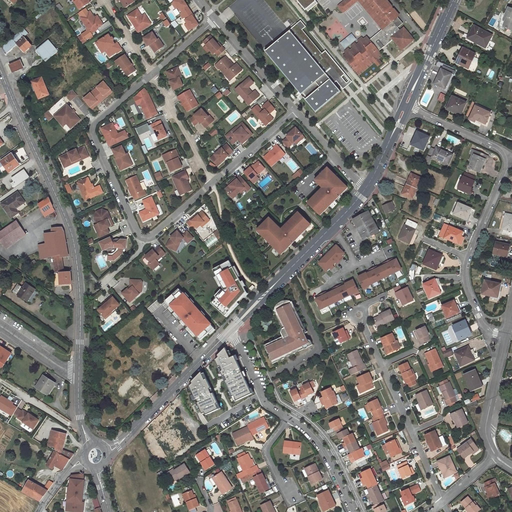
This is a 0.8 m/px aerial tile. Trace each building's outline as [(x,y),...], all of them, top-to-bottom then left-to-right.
[(72,0),(79,9),(89,3),(87,0),(72,0)] [(189,11),(181,0),(176,0),(174,1),(171,3),(175,9),(177,8),(179,11),(180,10),(183,15),(189,11)] [(295,0),(304,11),(306,10),(307,12),(317,4),(313,0),(295,0)] [(357,0),(346,0),(344,0),(342,1),(343,3),(338,7),(343,13),(358,1),(358,0),(357,0)] [(392,38),(400,31),(397,28),(399,26),(394,20),(397,18),(399,16),(394,10),(393,10),(391,8),(391,7),(385,0),(359,0),(364,5),(365,4),(368,7),(366,8),(376,20),(377,19),(379,22),(378,23),(384,30),(369,41),(346,60),(359,76),(374,63),(377,67),(381,64),(378,60),(382,57),(378,52),(377,51),(383,46),(384,47),(393,40),(392,38)] [(382,30),(369,41),(384,30),(378,23),(379,22),(377,19),(376,20),(366,8),(368,7),(365,4),(364,5),(359,0),(357,0),(358,0),(358,1),(382,30)] [(507,16),(503,26),(511,29),(511,8),(508,7),(505,15),(507,16)] [(137,9),(127,16),(138,32),(150,24),(144,14),(141,16),(137,9)] [(192,16),(189,11),(183,15),(186,20),(184,21),(186,23),(184,25),(188,31),(197,25),(192,16)] [(89,12),(80,18),(90,33),(103,25),(97,16),(94,18),(89,12)] [(394,20),(399,26),(402,24),(397,18),(394,20)] [(321,54),(302,30),(305,28),(299,21),(288,31),(288,32),(264,52),(315,113),(340,92),(333,84),(338,80),(344,75),(325,51),(321,54)] [(474,26),(468,38),(485,47),(492,35),(474,26)] [(23,37),(28,33),(23,28),(2,47),(6,54),(17,45),(24,53),(32,46),(23,37)] [(392,38),(393,40),(401,50),(413,41),(403,29),(400,31),(392,38)] [(157,40),(152,33),(142,39),(147,47),(150,44),(155,51),(163,46),(158,39),(157,40)] [(114,45),(108,35),(98,42),(104,51),(105,51),(109,57),(120,49),(116,43),(114,45)] [(209,36),(203,42),(213,54),(214,53),(217,56),(224,50),(218,43),(216,44),(209,36)] [(343,56),(346,60),(369,41),(366,37),(363,40),(361,38),(358,41),(360,43),(356,46),(355,44),(351,46),(353,48),(349,51),(348,49),(344,52),(346,54),(343,56)] [(345,48),(351,43),(346,38),(340,43),(345,48)] [(46,62),(57,52),(48,41),(36,51),(46,62)] [(98,42),(95,43),(101,53),(104,51),(98,42)] [(464,48),(457,63),(468,68),(476,54),(464,48)] [(125,56),(115,63),(118,67),(120,66),(127,77),(135,72),(125,56)] [(225,56),(214,65),(218,69),(229,81),(241,70),(236,64),(234,66),(229,60),(229,61),(225,56)] [(24,68),(21,61),(11,65),(14,73),(24,68)] [(175,68),(166,72),(170,82),(169,82),(173,90),(181,87),(178,78),(179,78),(175,68)] [(441,69),(435,84),(445,88),(451,74),(441,69)] [(49,95),(42,78),(32,82),(39,99),(49,95)] [(253,83),(248,78),(235,90),(240,96),(242,94),(246,99),(244,100),(248,105),(258,96),(254,91),(251,94),(246,89),(253,83)] [(105,82),(83,99),(91,110),(113,93),(105,82)] [(133,98),(135,102),(138,100),(137,99),(148,95),(146,92),(144,89),(133,98)] [(72,90),(66,95),(71,101),(77,96),(72,90)] [(188,91),(176,98),(178,101),(179,101),(186,112),(197,106),(188,91)] [(443,102),(447,96),(441,93),(438,100),(443,102)] [(156,114),(148,95),(137,99),(139,104),(146,119),(156,114)] [(452,96),(447,109),(460,115),(466,102),(452,96)] [(274,108),(268,101),(262,106),(265,109),(262,111),(257,105),(252,109),(265,124),(273,118),(270,114),(268,116),(267,114),(274,108)] [(54,116),(60,110),(55,105),(49,111),(54,116)] [(65,106),(54,116),(61,124),(66,120),(72,127),(80,120),(70,108),(67,108),(65,106)] [(475,106),(469,119),(474,121),(475,119),(485,123),(490,113),(475,106)] [(200,110),(189,120),(192,128),(197,124),(198,126),(199,125),(203,130),(212,122),(200,110)] [(52,118),(47,112),(44,114),(49,121),(52,118)] [(66,120),(61,124),(63,127),(66,124),(70,128),(72,127),(66,120)] [(159,121),(148,127),(151,135),(155,133),(158,140),(166,136),(159,121)] [(252,134),(242,123),(232,132),(231,131),(225,136),(231,143),(237,138),(239,141),(243,138),(244,139),(245,140),(252,134)] [(118,138),(112,124),(100,129),(109,147),(117,143),(116,139),(118,138)] [(302,135),(295,128),(286,136),(287,137),(282,142),(288,148),(292,144),(302,135)] [(417,131),(411,145),(424,150),(430,137),(417,131)] [(302,135),(292,144),(294,146),(303,137),(302,135)] [(232,152),(226,145),(210,159),(216,166),(232,152)] [(273,149),(263,157),(271,166),(284,154),(276,145),(272,148),(273,149)] [(125,155),(121,146),(112,151),(116,159),(114,159),(120,171),(129,167),(126,160),(129,159),(126,154),(125,155)] [(76,149),(60,157),(65,167),(77,161),(87,156),(83,147),(76,150),(76,149)] [(433,155),(432,157),(448,164),(453,154),(436,147),(435,150),(433,155)] [(175,150),(162,156),(166,164),(167,164),(171,173),(181,168),(177,159),(179,158),(175,150)] [(474,155),(469,167),(480,172),(485,160),(486,160),(488,156),(475,151),(473,154),(474,155)] [(15,158),(12,154),(1,161),(10,172),(19,166),(14,159),(15,158)] [(427,156),(423,164),(428,167),(432,158),(427,156)] [(250,167),(243,174),(250,181),(264,169),(258,162),(251,168),(250,167)] [(322,188),(307,203),(319,215),(346,188),(326,168),(314,181),(322,188)] [(292,176),(295,180),(304,173),(301,169),(292,176)] [(29,177),(24,170),(13,178),(14,181),(11,183),(14,188),(29,177)] [(154,174),(158,180),(163,177),(160,171),(154,174)] [(188,178),(185,171),(172,178),(180,195),(191,190),(186,179),(188,178)] [(465,173),(458,189),(468,193),(470,188),(471,188),(474,181),(473,181),(474,177),(465,173)] [(421,178),(411,174),(407,184),(417,189),(421,178)] [(135,176),(125,181),(134,200),(145,195),(143,191),(142,191),(135,176)] [(88,177),(77,183),(86,200),(96,195),(88,177)] [(228,186),(224,190),(232,199),(237,195),(236,195),(243,188),(246,192),(250,188),(239,177),(236,180),(228,186)] [(236,180),(235,178),(227,185),(228,186),(236,180)] [(407,184),(402,194),(412,199),(417,189),(407,184)] [(22,198),(18,193),(2,204),(11,217),(16,214),(13,210),(16,208),(23,203),(21,199),(22,198)] [(39,204),(44,213),(50,209),(52,213),(55,210),(49,197),(39,204)] [(151,198),(142,202),(146,210),(139,213),(142,222),(158,215),(151,198)] [(392,203),(383,206),(386,213),(395,210),(392,203)] [(458,203),(453,214),(464,219),(467,212),(469,213),(471,209),(458,203)] [(95,221),(97,220),(96,217),(97,213),(101,211),(105,213),(108,219),(107,220),(110,227),(113,225),(107,212),(101,210),(96,212),(94,219),(95,221)] [(106,228),(110,227),(107,220),(108,219),(105,213),(101,211),(97,213),(96,217),(97,220),(99,223),(94,225),(99,237),(109,233),(106,228)] [(352,220),(364,240),(379,232),(368,211),(352,220)] [(193,217),(186,223),(192,230),(195,227),(196,228),(200,225),(201,227),(209,221),(201,212),(194,218),(193,217)] [(268,219),(256,231),(281,255),(310,225),(297,213),(280,230),(268,219)] [(511,233),(511,215),(506,214),(502,229),(504,229),(503,233),(511,235),(511,233)] [(418,224),(408,219),(405,225),(415,230),(418,224)] [(24,233),(16,222),(0,232),(0,237),(5,246),(24,233)] [(444,224),(439,236),(445,238),(450,227),(444,224)] [(405,225),(399,239),(409,244),(415,230),(405,225)] [(450,227),(445,238),(458,243),(461,236),(463,232),(450,227)] [(68,256),(62,228),(52,228),(53,233),(45,233),(47,243),(40,245),(42,259),(53,256),(56,271),(60,271),(64,270),(62,257),(68,256)] [(192,239),(186,232),(180,236),(176,232),(170,238),(171,239),(168,241),(166,246),(173,250),(175,245),(178,242),(182,239),(186,243),(192,239)] [(110,238),(100,243),(103,250),(112,246),(112,247),(114,247),(117,247),(116,250),(115,252),(113,253),(110,254),(108,253),(107,260),(113,260),(122,253),(122,248),(125,248),(126,240),(120,240),(119,241),(114,241),(112,242),(110,238)] [(496,242),(494,254),(507,257),(510,245),(496,242)] [(336,246),(330,252),(340,261),(343,258),(341,257),(344,254),(336,246)] [(164,254),(158,248),(155,250),(160,255),(158,256),(153,250),(145,257),(143,260),(143,261),(146,265),(148,265),(153,270),(158,265),(156,262),(164,254)] [(430,250),(424,264),(436,269),(442,256),(430,250)] [(330,252),(324,258),(332,265),(335,263),(337,264),(340,261),(330,252)] [(324,258),(318,263),(326,271),(329,268),(331,270),(334,267),(332,265),(324,258)] [(392,260),(388,261),(394,273),(401,270),(396,259),(392,261),(392,260)] [(224,290),(211,303),(225,316),(247,292),(229,261),(213,270),(224,290)] [(385,265),(381,267),(386,277),(394,273),(388,261),(384,263),(385,265)] [(377,267),(373,269),(379,281),(386,277),(381,267),(377,269),(377,267)] [(370,272),(366,274),(371,285),(379,281),(373,269),(369,271),(370,272)] [(61,284),(72,284),(71,272),(64,272),(60,273),(61,284)] [(362,275),(358,277),(364,289),(369,287),(368,286),(371,285),(366,274),(365,272),(362,274),(362,275)] [(144,281),(143,279),(135,279),(134,285),(128,291),(127,289),(121,294),(129,303),(143,290),(142,289),(144,287),(144,281)] [(433,280),(423,284),(429,298),(440,293),(437,286),(436,286),(433,280)] [(348,281),(345,283),(346,285),(351,296),(354,294),(355,295),(359,293),(353,281),(349,283),(348,281)] [(485,281),(482,294),(496,297),(497,291),(499,291),(501,284),(485,281)] [(36,290),(27,283),(24,288),(18,284),(15,288),(20,291),(18,295),(27,301),(36,290)] [(341,285),(337,287),(343,299),(351,296),(346,285),(342,287),(341,285)] [(335,291),(331,293),(336,303),(343,299),(337,287),(334,289),(335,291)] [(400,299),(403,306),(414,301),(408,288),(397,292),(400,299)] [(179,289),(165,301),(200,341),(214,328),(179,289)] [(326,293),(322,294),(328,307),(336,303),(331,293),(327,294),(326,293)] [(319,298),(316,300),(321,310),(328,307),(322,294),(319,296),(319,298)] [(119,306),(111,297),(107,301),(108,302),(98,310),(101,314),(98,317),(104,323),(117,313),(114,310),(119,306)] [(454,301),(442,306),(447,317),(459,312),(454,301)] [(297,350),(303,347),(307,345),(308,348),(313,346),(310,341),(306,339),(304,335),(302,329),(304,327),(305,327),(305,326),(304,325),(303,325),(301,322),(302,322),(302,321),(302,320),(301,319),(300,320),(298,321),(296,318),(299,316),(300,316),(300,315),(299,314),(298,314),(296,311),(297,310),(297,309),(296,308),(295,308),(293,310),(291,304),(293,303),(291,303),(287,303),(286,303),(283,303),(281,304),(279,306),(277,307),(275,310),(274,312),(277,311),(287,331),(285,331),(283,334),(285,338),(284,339),(265,348),(267,353),(269,352),(271,357),(269,357),(271,362),(278,359),(279,361),(280,362),(281,361),(281,360),(285,359),(286,359),(287,359),(287,358),(286,355),(289,354),(290,356),(290,357),(291,357),(292,357),(292,356),(292,355),(296,354),(297,354),(298,353),(298,352),(297,350)] [(378,327),(395,320),(390,310),(383,313),(383,315),(380,317),(374,319),(378,327)] [(287,331),(277,311),(274,312),(277,317),(276,318),(276,319),(277,319),(278,319),(280,323),(279,324),(279,325),(280,325),(281,325),(283,330),(285,331),(287,331)] [(453,326),(459,339),(471,334),(465,321),(453,326)] [(417,332),(420,338),(418,339),(420,344),(430,340),(427,335),(429,334),(425,326),(416,331),(417,332)] [(343,328),(333,333),(336,339),(339,338),(342,342),(350,339),(347,334),(346,334),(344,331),(343,328)] [(385,344),(387,349),(385,349),(385,350),(387,354),(400,348),(397,341),(395,342),(392,334),(381,339),(383,345),(385,344)] [(270,343),(264,346),(265,348),(284,339),(281,338),(278,339),(277,338),(276,339),(276,340),(272,342),(272,341),(271,341),(270,341),(270,342),(270,343)] [(148,353),(159,363),(170,350),(160,340),(148,353)] [(0,345),(0,365),(2,367),(11,353),(0,345)] [(455,353),(461,366),(474,360),(468,346),(455,353)] [(230,357),(225,347),(218,355),(218,357),(216,360),(223,377),(224,379),(225,382),(226,382),(233,399),(231,400),(233,403),(235,402),(255,393),(252,388),(250,389),(237,360),(239,359),(237,355),(235,356),(234,355),(230,357)] [(426,353),(430,364),(433,371),(443,367),(435,349),(426,353)] [(444,357),(452,353),(450,349),(442,353),(444,357)] [(348,355),(355,368),(349,371),(351,375),(366,368),(364,364),(358,351),(348,355)] [(404,374),(408,384),(415,380),(413,375),(415,375),(412,370),(411,370),(408,363),(400,366),(403,374),(404,374)] [(465,375),(471,390),(481,386),(475,371),(465,375)] [(203,375),(202,373),(192,382),(193,384),(190,387),(193,395),(191,397),(194,402),(197,400),(199,403),(198,403),(203,415),(205,413),(206,416),(221,409),(213,390),(205,374),(203,375)] [(360,385),(362,389),(359,391),(360,394),(374,387),(371,381),(373,381),(369,373),(357,378),(360,385)] [(55,383),(44,376),(37,387),(48,394),(55,383)] [(126,378),(112,393),(122,401),(135,387),(126,378)] [(313,381),(310,383),(303,386),(301,383),(299,384),(301,391),(305,398),(308,396),(307,395),(314,392),(312,388),(316,387),(313,381)] [(443,392),(446,399),(445,400),(447,405),(456,401),(454,396),(455,395),(449,382),(437,387),(440,393),(443,392)] [(324,397),(319,399),(321,402),(335,395),(333,391),(332,392),(330,388),(321,392),(324,397)] [(290,392),(295,401),(301,398),(302,399),(305,398),(301,391),(298,392),(297,389),(290,392)] [(420,411),(433,405),(427,391),(417,395),(420,404),(417,405),(420,411)] [(335,395),(321,402),(322,405),(324,405),(327,403),(329,408),(342,402),(339,395),(336,396),(335,395)] [(368,403),(374,417),(382,414),(384,413),(377,399),(376,397),(371,399),(372,401),(368,403)] [(23,412),(18,409),(14,414),(19,417),(23,412)] [(455,420),(458,428),(468,424),(462,409),(452,414),(455,420)] [(24,422),(23,422),(33,429),(39,421),(29,414),(23,411),(23,412),(19,417),(18,418),(24,422)] [(372,422),(378,435),(388,431),(386,425),(383,418),(384,418),(382,414),(374,417),(376,421),(374,421),(372,422)] [(252,435),(269,427),(264,417),(247,425),(248,426),(252,435)] [(339,419),(329,423),(332,429),(334,428),(335,431),(343,428),(339,419)] [(30,432),(33,429),(23,422),(21,425),(30,432)] [(233,434),(238,445),(245,442),(244,441),(250,439),(251,441),(254,439),(252,435),(248,426),(233,434)] [(340,439),(343,438),(350,435),(347,429),(344,430),(343,428),(335,431),(337,434),(338,434),(340,439)] [(53,431),(51,436),(65,440),(66,434),(53,431)] [(425,436),(430,445),(431,444),(434,451),(443,447),(436,431),(425,436)] [(346,442),(342,444),(344,447),(356,441),(352,433),(350,435),(343,438),(346,442)] [(65,440),(51,436),(48,446),(56,448),(55,451),(61,455),(71,460),(74,454),(63,450),(65,440)] [(399,448),(394,440),(382,445),(386,455),(390,453),(392,456),(402,452),(400,448),(399,448)] [(464,459),(474,452),(478,449),(472,440),(458,450),(464,459)] [(285,441),(283,453),(300,454),(301,445),(293,444),(293,442),(285,441)] [(344,447),(345,450),(349,449),(351,453),(360,449),(356,441),(344,447)] [(348,455),(349,458),(354,456),(356,460),(365,456),(363,453),(364,452),(362,448),(360,449),(351,453),(348,455)] [(201,462),(206,470),(215,464),(205,449),(198,454),(202,461),(201,462)] [(55,451),(47,465),(54,469),(56,465),(61,455),(55,451)] [(248,454),(238,458),(243,471),(246,470),(248,474),(251,473),(258,470),(256,466),(254,467),(248,454)] [(61,455),(56,465),(64,470),(71,460),(61,455)] [(439,462),(443,471),(446,469),(449,477),(458,472),(450,456),(439,462)] [(387,460),(380,463),(383,471),(391,468),(387,460)] [(397,466),(403,478),(414,473),(412,467),(409,468),(406,461),(397,466)] [(176,478),(178,476),(180,478),(190,472),(184,464),(174,470),(174,469),(165,474),(171,483),(177,479),(176,478)] [(305,469),(312,484),(322,479),(319,472),(317,473),(314,465),(305,469)] [(251,473),(261,493),(269,489),(262,473),(261,473),(260,469),(258,470),(251,473)] [(364,477),(360,479),(362,482),(374,476),(370,469),(362,473),(364,477)] [(218,487),(223,494),(232,488),(222,472),(214,477),(217,482),(219,483),(221,485),(218,487)] [(83,511),(84,502),(83,502),(85,480),(84,480),(84,475),(84,474),(72,476),(70,487),(69,487),(67,511),(77,511),(83,511)] [(362,482),(363,485),(367,484),(369,489),(377,485),(378,485),(374,476),(362,482)] [(213,478),(218,487),(221,485),(219,483),(217,482),(214,477),(213,478)] [(485,487),(490,499),(500,495),(494,483),(493,483),(491,480),(484,483),(486,487),(485,487)] [(44,489),(30,481),(23,491),(40,501),(54,483),(50,481),(44,489)] [(401,492),(404,500),(406,504),(415,500),(413,496),(412,496),(411,494),(420,490),(417,484),(401,492)] [(370,494),(366,495),(368,499),(380,493),(377,485),(369,489),(368,489),(370,494)] [(200,505),(196,498),(195,498),(193,494),(191,490),(182,494),(186,502),(187,502),(190,510),(195,508),(200,505)] [(328,490),(318,495),(321,503),(320,504),(323,511),(335,506),(328,490)] [(96,493),(92,494),(93,498),(94,506),(96,511),(101,511),(101,508),(96,493)] [(368,499),(369,502),(373,500),(375,505),(379,503),(384,501),(380,493),(368,499)] [(228,503),(232,511),(242,511),(236,497),(231,499),(232,501),(228,503)] [(468,508),(471,511),(478,511),(482,509),(478,505),(477,506),(474,503),(469,497),(462,503),(467,508),(468,508)] [(261,505),(264,511),(275,511),(270,501),(261,505)] [(374,509),(375,511),(384,511),(387,511),(384,505),(380,506),(379,503),(375,505),(372,506),(373,509),(374,509)]
